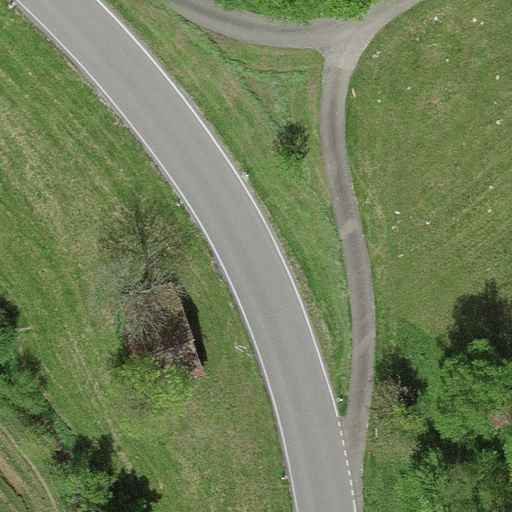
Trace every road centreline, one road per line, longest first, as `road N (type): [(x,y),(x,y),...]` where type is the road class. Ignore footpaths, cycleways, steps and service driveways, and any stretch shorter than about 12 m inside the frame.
road 1 (tertiary): [(76,0),(124,41),(253,201),(332,374),(359,511)]
road 2 (track): [(349,36),(331,116),(364,288),(368,511)]
